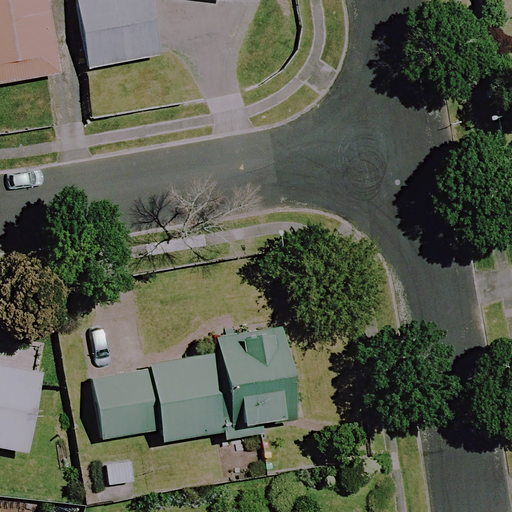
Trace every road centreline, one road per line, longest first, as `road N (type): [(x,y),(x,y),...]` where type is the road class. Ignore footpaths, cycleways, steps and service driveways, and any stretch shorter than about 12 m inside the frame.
road 1 (residential): [(404,140),(0,200)]
road 2 (residential): [(404,140),(461,439),(467,511)]
road 3 (residential): [(382,0),(404,140)]
